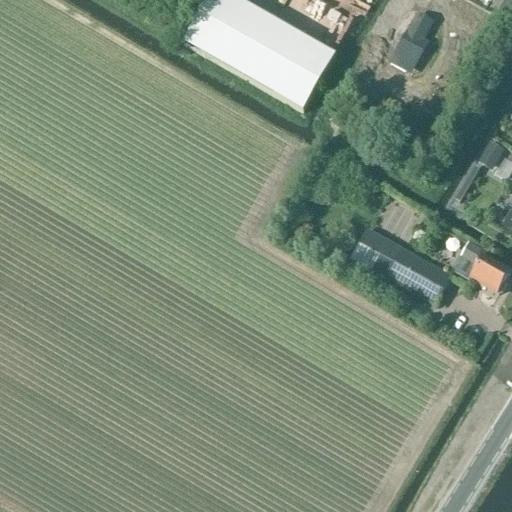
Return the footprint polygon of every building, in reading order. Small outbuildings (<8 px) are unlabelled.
[(337,61),(231,0),(211,0),(184,49),(304,118),(337,61)] [(426,42),(435,25),(419,16),(409,34),(407,33),(396,54),(418,66),(430,45),(426,42)] [(491,146),(485,157),(498,164),(504,154),(491,146)] [(511,234),(511,214),(503,229),(511,234)] [(368,232),(352,263),(437,310),(453,280),(368,232)] [(285,234),(280,244),(293,251),(298,241),(285,234)] [(496,265),(486,259),(487,257),(470,246),(460,263),(476,273),(470,284),(486,292),(487,291),(499,298),(501,295),(503,296),(508,288),(506,287),(511,276),(495,267),(496,265)]
